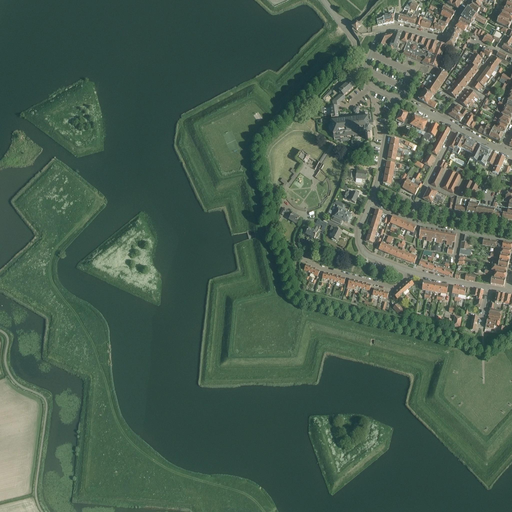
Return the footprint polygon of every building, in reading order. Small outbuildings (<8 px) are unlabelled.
[(458,9),(460,5),(451,0),(448,0),(446,3),(458,9)] [(511,10),(511,3),(507,1),(503,0),(502,2),(508,3),(506,8),(505,8),(511,10)] [(410,9),(414,11),(416,12),(419,5),(414,3),(410,1),(408,4),(405,7),(410,9)] [(481,8),(480,8),(473,3),(469,8),(477,13),(480,10),(483,12),(485,8),(481,7),(481,8)] [(497,11),(502,13),(502,12),(511,17),(511,10),(505,8),(506,8),(503,6),(500,6),(499,8),(497,11)] [(413,16),(409,15),(410,12),(409,11),(410,9),(405,7),(404,10),(407,11),(408,11),(404,23),(410,25),(413,16)] [(443,11),(453,16),(455,13),(451,10),(444,7),(442,10),(443,11)] [(383,15),(383,16),(384,25),(385,25),(389,24),(388,15),(395,14),(395,10),(395,9),(393,9),(391,10),(389,11),(387,12),(386,13),(383,14),(383,15),(383,16),(383,15)] [(468,9),(461,18),(471,25),(475,20),(485,26),(487,21),(482,18),(480,17),(472,12),(468,9)] [(398,22),(404,23),(408,11),(407,11),(405,13),(404,17),(401,15),(400,16),(398,22)] [(410,25),(415,26),(419,14),(420,13),(419,13),(419,12),(417,12),(416,12),(414,11),(413,16),(410,25)] [(418,18),(419,14),(415,26),(420,28),(423,20),(424,18),(425,18),(427,12),(426,11),(424,16),(422,15),(420,19),(418,18)] [(449,23),(453,16),(443,11),(441,15),(446,18),(444,20),(449,23)] [(511,23),(511,22),(511,17),(502,12),(502,13),(499,17),(500,18),(511,24),(511,23)] [(469,28),(471,25),(461,18),(459,23),(469,28)] [(508,29),(511,24),(500,18),(497,23),(508,29)] [(442,34),(449,23),(444,20),(443,23),(441,23),(440,26),(438,32),(442,34)] [(459,23),(455,27),(461,31),(465,32),(467,29),(470,31),(471,29),(469,28),(459,23)] [(461,31),(455,27),(452,33),(459,36),(461,31)] [(380,42),(385,44),(386,41),(393,39),(395,33),(384,36),(382,37),(380,42)] [(402,33),(395,33),(393,39),(388,50),(395,53),(399,42),(402,33)] [(396,53),(402,55),(410,35),(404,34),(402,33),(399,42),(395,53),(396,53)] [(402,55),(422,63),(424,58),(426,58),(429,51),(433,42),(427,40),(410,35),(402,55)] [(433,42),(429,51),(434,53),(438,44),(433,42)] [(443,45),(438,44),(434,53),(432,61),(430,66),(437,68),(443,54),(440,53),(443,45)] [(511,49),(509,48),(504,45),(502,48),(511,54),(511,49)] [(489,58),(493,51),(487,48),(485,52),(484,53),(482,52),(479,56),(483,58),(485,55),(489,58)] [(508,59),(509,57),(499,52),(496,56),(505,60),(507,58),(508,59)] [(470,56),(469,58),(479,64),(482,59),(474,54),(472,57),(470,56)] [(426,58),(424,58),(422,63),(430,66),(432,61),(426,58)] [(468,63),(471,65),(476,69),(479,64),(469,58),(468,60),(470,61),(468,63)] [(503,70),(497,67),(496,68),(490,64),(488,67),(488,68),(495,72),(501,74),(503,70)] [(476,69),(471,65),(469,67),(467,65),(466,67),(475,75),(478,71),(476,69)] [(464,69),(462,71),(472,79),(475,75),(466,67),(464,69)] [(483,87),(484,88),(485,87),(486,87),(488,85),(488,84),(493,77),(491,77),(495,72),(488,68),(477,83),(483,87)] [(425,90),(434,96),(448,75),(439,69),(425,90)] [(472,79),(462,71),(461,73),(459,75),(469,83),(472,79)] [(465,87),(469,83),(459,75),(458,77),(459,78),(458,80),(465,87)] [(511,80),(503,75),(501,79),(511,85),(511,84),(511,80)] [(462,91),(465,87),(458,80),(456,83),(454,81),(453,83),(462,91)] [(333,107),(331,107),(332,118),(332,119),(339,118),(337,102),(343,97),(355,87),(350,81),(346,84),(339,90),(339,91),(339,92),(339,93),(340,94),(341,94),(333,101),(333,107)] [(483,87),(477,83),(476,82),(472,88),(478,91),(479,89),(481,90),(482,88),(485,90),(485,89),(484,88),(483,87)] [(459,95),(462,91),(453,83),(451,85),(453,86),(451,89),(459,95)] [(455,99),(459,95),(451,89),(449,91),(448,89),(446,91),(455,99)] [(427,105),(431,100),(434,96),(425,90),(419,100),(427,105)] [(470,90),(466,94),(474,101),(476,99),(477,100),(479,98),(470,90)] [(474,101),(466,94),(463,98),(472,106),(474,104),(472,103),(474,101)] [(471,108),(472,106),(463,98),(460,102),(467,108),(469,106),(471,108)] [(504,99),(501,104),(511,108),(511,102),(504,99)] [(437,104),(431,100),(427,105),(434,109),(437,104)] [(511,114),(511,108),(501,104),(499,102),(498,105),(504,107),(505,107),(503,110),(511,114)] [(463,117),(462,116),(459,113),(462,108),(457,105),(448,115),(460,122),(463,117)] [(328,128),(328,129),(329,131),(329,132),(330,132),(331,133),(332,133),(333,133),(333,135),(332,135),(332,136),(332,137),(333,137),(333,138),(334,138),(367,134),(366,137),(366,139),(368,141),(370,141),(371,141),(372,139),(372,136),(370,134),(369,134),(369,126),(373,126),(372,122),(368,122),(367,114),(359,115),(359,113),(360,112),(359,110),(357,108),(355,108),(354,110),(354,112),(355,113),(355,116),(339,118),(332,119),(332,118),(331,118),(332,119),(331,120),(330,120),(330,121),(330,122),(331,122),(331,123),(332,123),(332,124),(332,125),(331,125),(330,125),(329,126),(329,127),(328,128)] [(511,119),(511,117),(511,114),(503,110),(502,112),(501,111),(497,109),(495,112),(502,115),(511,119)] [(407,126),(407,125),(409,121),(405,120),(407,115),(401,112),(397,121),(401,123),(407,126)] [(464,125),(469,128),(473,122),(476,116),(471,113),(464,125)] [(509,125),(511,119),(502,115),(500,120),(499,120),(501,121),(509,125)] [(412,128),(416,130),(421,119),(415,117),(412,122),(410,121),(409,121),(407,125),(410,127),(411,125),(413,126),(412,128)] [(499,125),(507,129),(509,125),(501,121),(499,120),(500,120),(495,118),(493,122),(495,123),(499,125)] [(416,130),(415,132),(424,136),(425,134),(425,133),(426,133),(427,129),(425,128),(427,122),(421,119),(416,130)] [(507,129),(499,125),(498,127),(496,126),(497,124),(495,123),(493,122),(491,125),(494,127),(497,128),(496,130),(504,134),(507,129)] [(428,134),(426,133),(425,133),(425,134),(424,136),(423,137),(429,140),(431,136),(435,137),(439,127),(433,124),(428,134)] [(488,125),(486,130),(485,130),(492,133),(489,138),(500,143),(504,134),(496,130),(497,128),(494,127),(494,128),(488,125)] [(478,132),(489,138),(492,133),(485,130),(486,130),(481,127),(478,132)] [(443,145),(450,131),(445,128),(443,132),(439,138),(431,153),(437,156),(443,145)] [(461,149),(466,139),(460,136),(456,134),(449,148),(454,150),(452,153),(458,156),(461,149)] [(391,139),(390,146),(398,147),(399,144),(401,144),(401,141),(391,139)] [(467,152),(472,142),(466,139),(461,149),(467,152)] [(472,142),(467,152),(470,154),(468,158),(470,160),(470,159),(478,145),(472,142)] [(492,153),(478,145),(470,159),(470,160),(469,162),(476,166),(477,163),(485,167),(486,164),(487,164),(487,163),(492,153)] [(397,151),(398,147),(390,146),(389,153),(404,156),(404,152),(397,151)] [(306,163),(310,157),(301,151),(296,160),(302,163),(302,164),(303,164),(304,163),(306,163)] [(403,156),(404,156),(389,153),(388,160),(395,161),(396,158),(406,159),(406,157),(403,156)] [(487,163),(487,164),(487,165),(488,164),(493,166),(498,155),(492,153),(487,163)] [(425,161),(423,164),(430,168),(435,159),(427,155),(427,156),(425,161)] [(500,156),(491,172),(497,175),(499,170),(500,170),(506,159),(500,156)] [(422,169),(424,165),(416,161),(414,165),(422,169)] [(440,167),(445,170),(446,168),(448,164),(442,162),(440,167)] [(387,163),(386,170),(394,171),(397,172),(398,170),(394,170),(395,164),(387,163)] [(392,178),(394,171),(386,170),(384,177),(392,178)] [(366,180),(367,173),(357,172),(350,171),(349,178),(352,178),(353,175),(357,175),(356,179),(356,182),(361,182),(362,180),(366,180)] [(403,181),(402,184),(400,186),(403,188),(409,192),(416,180),(414,179),(412,178),(411,181),(406,177),(405,178),(403,181)] [(416,180),(409,192),(415,196),(420,187),(421,188),(422,185),(417,182),(419,178),(416,177),(414,179),(416,180)] [(426,194),(443,203),(446,203),(446,202),(444,201),(441,199),(441,198),(436,195),(437,193),(430,189),(429,188),(426,194)] [(359,195),(355,193),(353,192),(349,191),(348,194),(351,196),(349,201),(355,204),(359,195)] [(443,203),(426,194),(423,200),(432,204),(433,201),(438,204),(439,203),(442,204),(443,203)] [(454,210),(466,213),(470,200),(457,197),(454,210)] [(466,213),(476,215),(479,204),(480,202),(470,200),(466,213)] [(337,213),(350,219),(351,219),(352,217),(351,216),(352,215),(342,211),(345,205),(338,202),(336,205),(338,206),(337,208),(338,209),(337,213)] [(487,217),(493,218),(495,209),(495,208),(489,207),(487,217)] [(289,220),(292,221),(296,224),(300,218),(287,210),(284,208),(280,214),(283,215),(285,212),(288,214),(288,215),(291,217),(289,220)] [(501,210),(495,209),(493,218),(502,220),(503,213),(501,213),(501,210)] [(376,210),(374,217),(381,219),(383,213),(376,210)] [(349,220),(350,219),(337,213),(335,216),(333,215),(331,221),(341,225),(343,221),(348,223),(348,222),(349,223),(350,220),(349,220)] [(381,219),(374,217),(372,223),(379,225),(381,219)] [(393,232),(395,229),(396,226),(399,219),(393,217),(392,218),(390,217),(388,222),(388,224),(389,225),(390,223),(393,225),(390,231),(391,231),(389,235),(392,236),(393,232)] [(399,219),(396,226),(402,228),(405,222),(399,219)] [(402,228),(408,231),(410,224),(405,222),(402,228)] [(377,231),(379,225),(372,223),(370,229),(377,231)] [(304,230),(303,233),(306,234),(314,239),(316,236),(318,237),(320,234),(318,233),(319,229),(321,226),(320,226),(316,224),(314,227),(315,227),(313,231),(307,227),(305,230),(304,230)] [(410,224),(408,231),(413,233),(412,236),(415,237),(417,232),(415,230),(416,227),(410,224)] [(332,238),(332,240),(336,242),(336,240),(337,241),(342,232),(336,229),(332,227),(330,230),(335,232),(332,238)] [(377,231),(370,229),(368,235),(375,237),(377,231)] [(373,244),(375,237),(368,235),(366,242),(373,244)] [(502,249),(511,251),(511,247),(511,244),(484,239),(483,244),(483,245),(495,248),(497,248),(502,249)] [(462,242),(460,249),(465,250),(466,249),(466,248),(468,248),(469,243),(462,242)] [(379,250),(385,253),(387,246),(382,243),(381,245),(379,250)] [(393,248),(387,246),(385,253),(391,255),(393,248)] [(393,248),(391,255),(397,258),(399,251),(393,248)] [(497,248),(496,254),(501,255),(510,257),(511,251),(502,249),(497,248)] [(399,251),(397,258),(402,260),(405,253),(406,250),(403,249),(402,252),(400,251),(399,251)] [(472,250),(466,249),(465,250),(460,249),(459,255),(470,257),(472,250)] [(408,262),(411,255),(405,253),(402,260),(408,262)] [(500,258),(499,261),(509,263),(510,257),(501,255),(496,254),(491,253),(490,256),(498,258),(498,257),(500,258)] [(411,255),(408,262),(414,264),(416,260),(417,257),(411,255)] [(498,267),(507,269),(509,263),(499,261),(493,260),(492,264),(496,265),(498,264),(499,264),(498,267)] [(419,266),(427,269),(429,264),(421,261),(419,266)] [(427,269),(435,272),(438,264),(434,262),(433,265),(429,264),(427,269)] [(443,265),(438,264),(435,272),(443,275),(445,270),(446,267),(447,264),(445,263),(445,264),(443,263),(443,265)] [(304,271),(311,274),(313,268),(307,265),(304,271)] [(320,271),(313,268),(311,274),(318,277),(320,271)] [(454,273),(445,270),(443,275),(452,278),(454,273)] [(495,273),(494,279),(505,281),(506,274),(492,271),(485,270),(484,273),(492,275),(493,273),(495,273)] [(475,282),(475,277),(470,276),(470,275),(466,274),(465,280),(475,282)] [(504,287),(505,281),(494,279),(492,279),(491,280),(490,285),(504,287)] [(354,290),(355,287),(357,281),(349,280),(347,288),(354,290)] [(410,280),(404,285),(408,289),(414,284),(410,280)] [(436,284),(430,283),(428,292),(428,294),(427,298),(430,299),(431,292),(434,293),(436,284)] [(408,289),(404,285),(398,290),(403,295),(408,289)] [(458,298),(457,302),(460,302),(460,299),(465,300),(466,297),(465,296),(465,294),(466,289),(460,288),(458,295),(459,295),(458,298)] [(477,297),(476,300),(481,301),(483,291),(473,289),(471,296),(477,297)] [(397,299),(403,295),(398,290),(393,295),(397,299)] [(503,305),(505,295),(501,294),(497,293),(495,303),(499,304),(500,304),(503,305)] [(511,296),(505,295),(503,305),(509,306),(509,308),(511,296)] [(403,312),(396,304),(391,308),(396,313),(398,311),(401,314),(403,312)] [(500,322),(501,316),(489,314),(485,328),(493,330),(495,321),(500,322)] [(478,317),(474,316),(473,316),(470,331),(475,332),(478,317)] [(455,317),(453,327),(460,328),(461,318),(455,317)]
